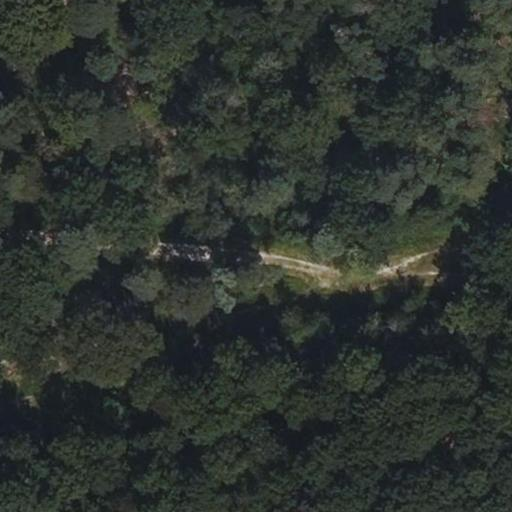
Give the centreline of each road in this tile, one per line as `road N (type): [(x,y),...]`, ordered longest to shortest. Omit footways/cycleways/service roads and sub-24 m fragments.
road 1 (track): [(0,240),(511,285)]
road 2 (track): [(392,276),(511,225)]
